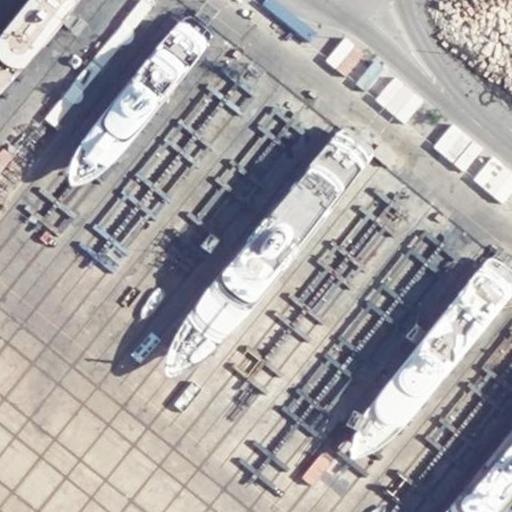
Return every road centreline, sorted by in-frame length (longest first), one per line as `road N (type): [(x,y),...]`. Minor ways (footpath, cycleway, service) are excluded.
road 1 (unknown): [(511,241),(192,0)]
road 2 (unknown): [(0,130),(105,0)]
